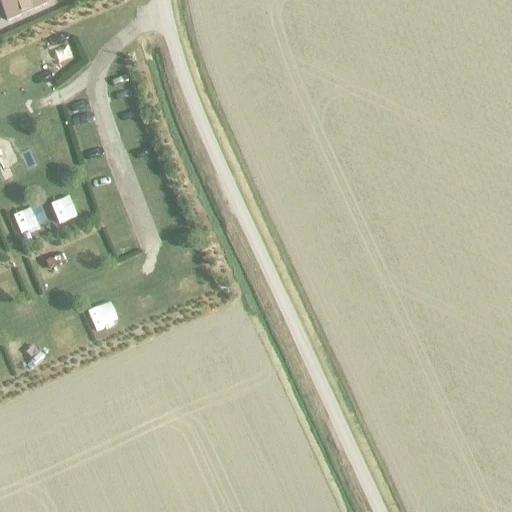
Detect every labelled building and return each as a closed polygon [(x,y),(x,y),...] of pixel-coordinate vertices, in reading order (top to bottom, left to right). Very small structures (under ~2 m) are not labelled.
[(0,0),(0,8),(7,23),(45,6),(43,2),(44,0),(0,0)] [(0,80),(1,83),(19,76),(11,58),(0,63),(0,80)] [(69,247),(70,257),(88,254),(86,244),(69,247)] [(179,247),(159,254),(166,276),(187,270),(179,247)] [(131,322),(159,314),(156,303),(128,311),(131,322)]
